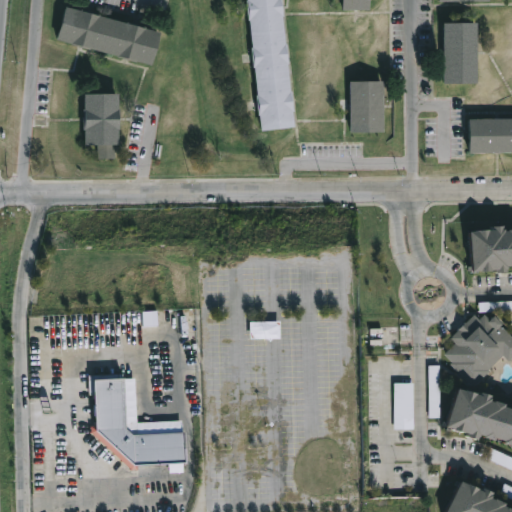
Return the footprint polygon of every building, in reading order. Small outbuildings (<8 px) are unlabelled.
[(285,0),(288,41),(290,41),(293,89),(296,89),(297,125),(264,127),(263,113),(261,113),(258,65),(256,65),(253,17),(251,17),(249,0),(285,0)] [(373,0),(373,10),(343,10),(343,0),(373,0)] [(69,4),(84,8),(85,6),(103,12),(103,13),(130,20),(130,19),(164,30),(155,63),(60,37),(69,4)] [(481,41),(480,81),(447,80),(448,20),(481,20),(481,41)] [(387,130),(353,130),(353,79),(386,78),(387,130)] [(121,91),(121,106),(123,106),(123,127),(121,127),(121,143),(116,143),(116,157),(99,157),(99,142),(87,142),(85,107),(87,107),(87,91),(121,91)] [(511,150),(496,150),(472,150),(472,116),(511,116),(511,150)] [(511,271),(502,272),(502,267),(470,269),(470,265),(479,264),(477,229),(499,227),(499,223),(510,223),(511,228),(511,271)] [(478,314),(482,317),(486,313),(493,319),(497,314),(506,322),(503,325),(511,333),(511,361),(505,354),(491,368),(493,370),(486,376),(485,375),(475,385),(452,363),(454,362),(445,353),(457,341),(452,337),(460,328),(459,327),(466,320),(468,321),(476,312),(478,314)] [(126,373),(129,427),(136,433),(186,431),(187,462),(140,464),(140,469),(134,469),(92,431),(92,425),(100,424),(99,394),(91,394),(90,374),(126,373)] [(415,428),(395,428),(395,382),(415,382),(415,428)] [(465,387),(484,392),(483,393),(487,394),(488,391),(498,394),(498,399),(501,400),(502,399),(511,401),(511,442),(511,439),(503,436),(502,439),(490,436),(491,434),(487,433),(486,439),(473,435),(474,431),(450,424),(449,425),(445,424),(446,419),(454,422),(465,387)] [(459,480),(467,483),(468,480),(476,482),(489,489),(490,487),(501,492),(499,498),(503,499),(504,498),(511,501),(511,511),(454,511),(466,486),(458,483),(459,480)]
